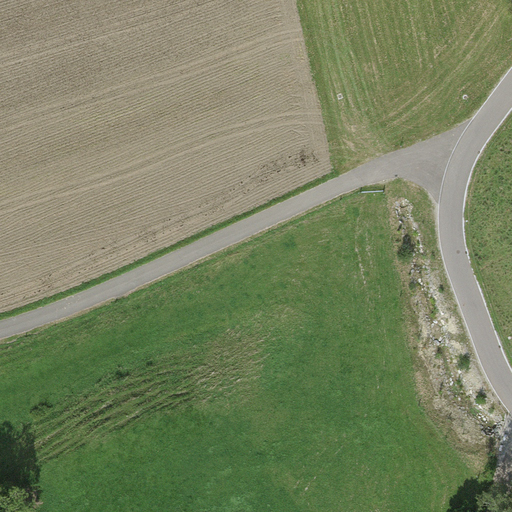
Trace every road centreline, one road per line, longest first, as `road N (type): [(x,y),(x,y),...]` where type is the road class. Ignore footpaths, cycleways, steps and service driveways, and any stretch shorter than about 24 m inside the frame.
road 1 (track): [(461,163),(380,171),(93,307),(0,339)]
road 2 (unclassified): [(511,389),(460,259),(452,207),(461,163)]
